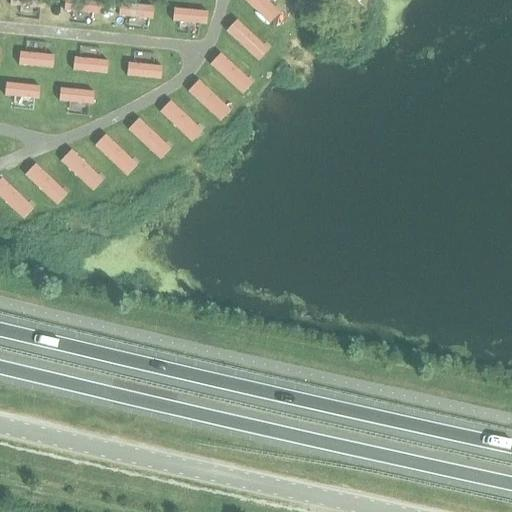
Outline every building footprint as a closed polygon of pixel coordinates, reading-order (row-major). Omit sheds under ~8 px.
[(94,11),(95,0),(67,0),(66,7),(94,11)] [(123,0),(121,10),(154,17),(156,2),(145,0),(123,0)] [(251,0),(270,20),(282,9),(273,0),(251,0)] [(175,4),(175,18),(209,20),(210,5),(175,4)] [(260,58),(272,45),(240,14),(228,26),(260,58)] [(56,64),(57,49),(22,47),(21,62),(56,64)] [(244,90),(255,79),(223,48),(212,59),(244,90)] [(76,67),(109,69),(111,54),(77,52),(76,67)] [(129,73),(163,75),(165,59),(130,57),(129,73)] [(223,118),(234,106),(200,75),(189,88),(223,118)] [(8,78),(7,94),(42,96),(43,80),(8,78)] [(62,100),(96,100),(96,85),(62,84),(62,100)] [(173,97),(162,109),(194,139),(205,127),(173,97)] [(130,127),(163,157),(174,146),(141,115),(130,127)] [(130,174),(141,162),(108,131),(97,143),(130,174)] [(95,189),(106,177),(74,146),(62,158),(95,189)] [(27,172),(59,203),(71,191),(38,160),(27,172)] [(0,178),(0,192),(25,217),(37,205),(5,174),(0,178)]
